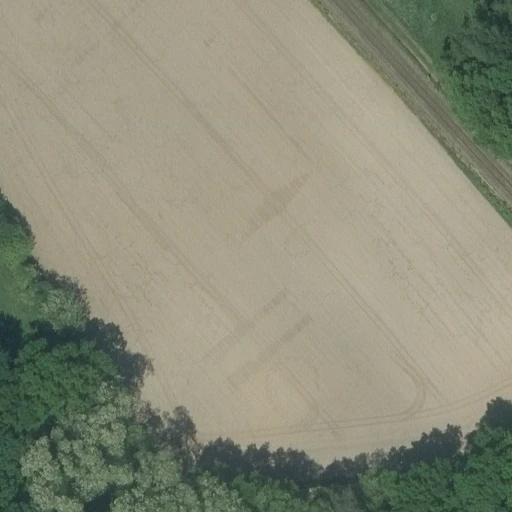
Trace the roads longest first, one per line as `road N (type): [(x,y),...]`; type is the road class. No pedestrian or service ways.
road 1 (track): [(511,461),(393,493),(185,511)]
road 2 (track): [(511,155),(372,0)]
